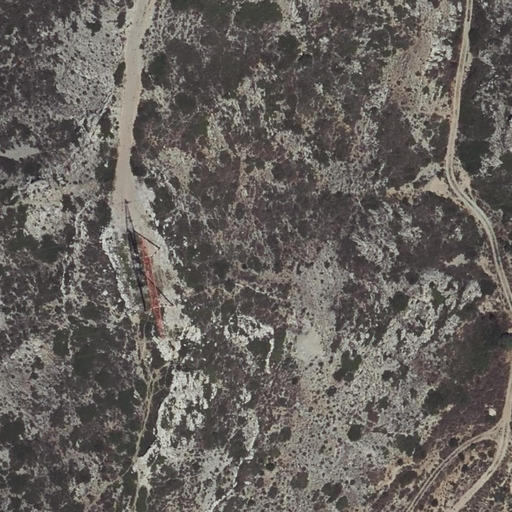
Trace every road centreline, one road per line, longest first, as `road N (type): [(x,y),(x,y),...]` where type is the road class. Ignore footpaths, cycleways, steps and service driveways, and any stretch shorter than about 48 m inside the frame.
road 1 (track): [(470,0),(450,175),(454,190),(487,220),(511,306)]
road 2 (track): [(145,0),(127,199)]
road 3 (track): [(511,380),(503,428),(447,462),(409,511)]
